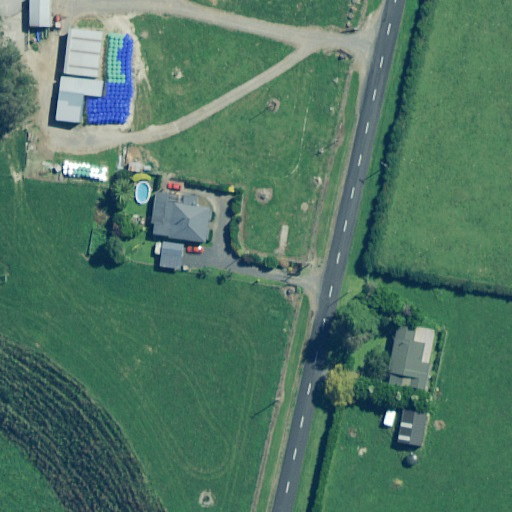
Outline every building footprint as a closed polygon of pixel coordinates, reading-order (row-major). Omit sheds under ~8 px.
[(51,0),(31,0),(30,27),(50,28),(51,0)] [(104,33),(70,29),(65,74),(98,78),(104,33)] [(134,100),(103,97),(104,83),(77,80),(62,78),(58,121),(132,128),(132,122),(134,100)] [(143,163),(130,161),(128,173),(141,175),(143,163)] [(157,236),(157,241),(155,254),(161,255),(159,268),(181,271),(185,240),(207,244),(212,210),(196,207),(197,199),(157,193),(151,235),(157,236)] [(417,330),(398,327),(388,385),(427,391),(431,365),(434,345),(415,342),(417,330)]
